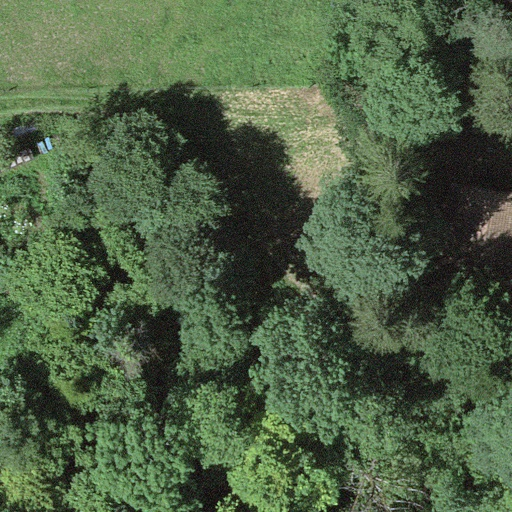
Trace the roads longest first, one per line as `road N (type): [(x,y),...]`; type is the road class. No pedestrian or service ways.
road 1 (track): [(0,87),(152,102),(203,131),(228,147),(306,265),(399,314)]
road 2 (track): [(511,97),(470,120),(268,126),(228,147)]
road 3 (track): [(511,366),(399,314)]
